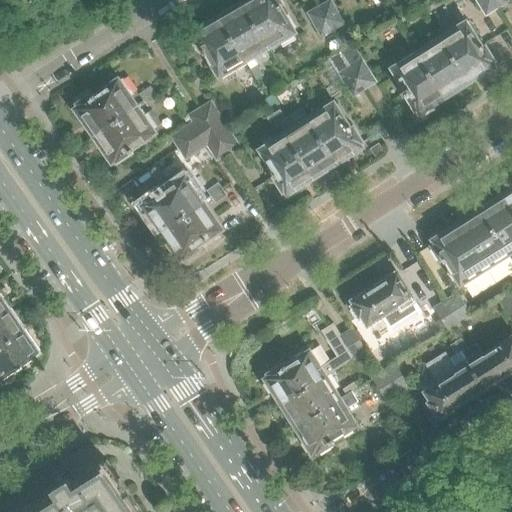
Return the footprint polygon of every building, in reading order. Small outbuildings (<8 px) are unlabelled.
[(285,17),(281,8),(282,8),(281,6),(283,4),(280,0),(250,0),(244,3),(269,47),(295,32),(292,29),(295,28),(288,16),(285,17)] [(497,8),(491,0),(475,0),(486,16),(497,8)] [(509,1),(508,0),(491,0),(497,8),(509,1)] [(269,47),(244,3),(243,4),(242,4),(240,1),(226,10),(227,13),(227,14),(220,18),(245,61),(269,47)] [(343,23),(331,1),(320,7),(332,30),(343,23)] [(332,30),(320,7),(308,13),(321,36),(332,30)] [(245,61),(220,18),(209,24),(208,24),(207,24),(206,21),(193,28),(195,32),(194,32),(195,34),(192,36),(201,52),(203,51),(204,53),(206,52),(211,60),(209,62),(216,74),(218,72),(220,75),(245,61)] [(442,38),(468,80),(479,73),(479,74),(480,73),(482,76),(494,68),(492,65),(493,64),(492,63),(496,61),(485,45),(483,46),(482,44),(481,44),(476,37),(479,36),(472,24),(469,25),(467,22),(442,38)] [(468,80),(442,38),(417,53),(444,96),(452,90),(452,91),(453,90),(455,93),(469,84),(467,81),(468,80)] [(376,82),(353,45),(341,52),(365,89),(376,82)] [(365,89),(341,52),(330,59),(354,96),(365,89)] [(444,96),(417,53),(393,68),(395,71),(393,73),(401,84),(403,83),(403,84),(399,88),(402,93),(405,91),(407,93),(405,95),(415,112),(419,110),(419,111),(421,110),(423,113),(435,106),(433,103),(434,102),(444,96)] [(264,76),(257,65),(250,69),(257,81),(264,76)] [(95,133),(135,106),(129,96),(133,94),(123,80),(120,83),(118,80),(115,81),(114,79),(102,87),(104,89),(95,95),(94,93),(91,94),(89,90),(74,100),(76,104),(78,107),(77,108),(78,109),(75,111),(83,123),(86,121),(86,122),(87,122),(95,133)] [(143,101),(155,93),(151,87),(139,95),(143,101)] [(148,107),(159,99),(155,93),(143,101),(148,107)] [(225,124),(211,102),(200,109),(214,131),(225,124)] [(364,143),(354,128),(352,129),(351,127),(350,128),(344,119),(346,118),(339,105),(336,106),(334,104),(309,120),(335,162),(347,154),(347,155),(348,154),(350,157),(362,150),(360,147),(362,146),(361,144),(364,143)] [(154,136),(152,133),(153,132),(135,106),(95,133),(104,147),(105,148),(102,150),(110,162),(113,159),(114,161),(115,160),(117,163),(133,152),(131,150),(133,149),(132,148),(140,142),(142,144),(154,136)] [(214,131),(200,109),(190,116),(201,134),(203,138),(214,131)] [(288,123),(280,111),(274,115),(281,127),(288,123)] [(281,127),(274,115),(267,118),(275,131),(281,127)] [(201,134),(190,116),(184,119),(189,126),(172,137),(179,148),(201,134)] [(335,162),(309,120),(286,134),(313,176),(319,172),(320,172),(322,175),(336,166),(334,163),(335,162)] [(239,146),(225,124),(214,131),(228,153),(239,146)] [(228,153),(214,131),(203,138),(207,145),(217,160),(228,153)] [(186,159),(207,145),(203,138),(201,134),(179,148),(186,159)] [(313,176),(286,134),(262,149),(264,152),(261,154),(268,166),(272,164),(277,173),(275,175),(276,176),(274,178),(283,193),(287,191),(287,192),(289,191),(291,195),(303,187),(301,184),(302,184),(301,183),(313,176)] [(162,230),(203,202),(185,176),(182,178),(181,176),(169,184),(171,186),(163,192),(162,190),(160,192),(159,190),(143,200),(145,204),(144,205),(145,206),(142,208),(150,220),(153,218),(154,218),(162,230)] [(212,197),(224,189),(220,183),(208,191),(212,197)] [(216,203),(228,195),(224,189),(212,197),(216,203)] [(511,207),(505,196),(504,197),(502,194),(487,203),(489,206),(488,206),(488,207),(482,211),(509,253),(511,250),(511,207)] [(221,232),(220,230),(222,229),(203,202),(162,230),(171,243),(171,244),(171,245),(168,247),(177,258),(180,256),(181,257),(182,256),(184,260),(200,249),(197,246),(210,237),(211,239),(221,232)] [(509,253),(482,211),(481,211),(479,208),(465,217),(467,220),(466,221),(448,232),(447,232),(445,229),(433,237),(435,240),(434,241),(435,242),(432,244),(442,260),(444,259),(445,261),(446,260),(451,268),(449,270),(457,282),(459,280),(461,283),(509,253)] [(415,301),(398,274),(384,283),(381,279),(369,287),(371,290),(354,302),(355,304),(351,306),(360,318),(363,316),(368,324),(398,305),(401,309),(415,301)] [(511,293),(510,291),(498,299),(511,320),(511,293)] [(471,316),(457,294),(446,300),(460,323),(471,316)] [(460,323),(446,300),(434,308),(442,319),(437,323),(443,334),(460,323)] [(9,338),(20,331),(21,330),(19,327),(21,326),(12,314),(10,316),(5,310),(0,313),(0,339),(5,337),(9,338)] [(367,351),(352,328),(341,336),(355,358),(367,351)] [(31,359),(29,356),(35,352),(33,349),(36,347),(27,335),(24,337),(20,331),(9,338),(5,337),(0,339),(0,378),(1,380),(11,373),(9,369),(19,363),(21,366),(31,359)] [(511,372),(511,370),(511,369),(511,337),(484,355),(478,345),(469,350),(462,340),(458,343),(464,354),(468,360),(484,387),(498,378),(500,381),(501,381),(511,373),(511,372)] [(464,354),(458,343),(453,346),(459,356),(464,354)] [(283,403),(326,376),(310,351),(307,353),(305,351),(293,358),(295,360),(287,366),(286,364),(284,365),(282,363),(266,374),(269,377),(267,378),(268,379),(265,381),(272,393),(275,391),(276,392),(283,403)] [(484,387),(468,360),(454,369),(452,364),(445,354),(426,365),(438,384),(426,392),(431,400),(428,402),(436,415),(439,412),(440,414),(458,403),(460,406),(471,400),(473,399),(470,395),(484,387)] [(409,387),(396,364),(385,371),(399,393),(409,387)] [(399,393),(385,371),(374,378),(388,400),(399,393)] [(298,426),(340,399),(326,376),(283,403),(284,404),(281,406),(290,421),(293,419),(293,420),(294,420),(298,426)] [(352,392),(357,388),(354,382),(342,389),(346,395),(352,392)] [(354,429),(353,426),(356,424),(347,409),(358,402),(352,392),(340,399),(298,426),(305,437),(305,438),(302,440),(310,452),(313,450),(314,451),(315,450),(317,454),(333,444),(332,442),(334,441),(333,439),(341,434),(343,436),(354,429)] [(142,511),(135,501),(110,465),(107,460),(99,465),(94,468),(76,480),(72,482),(70,480),(69,478),(68,479),(54,488),(70,511),(142,511)] [(70,511),(54,488),(52,485),(9,511),(70,511)]
